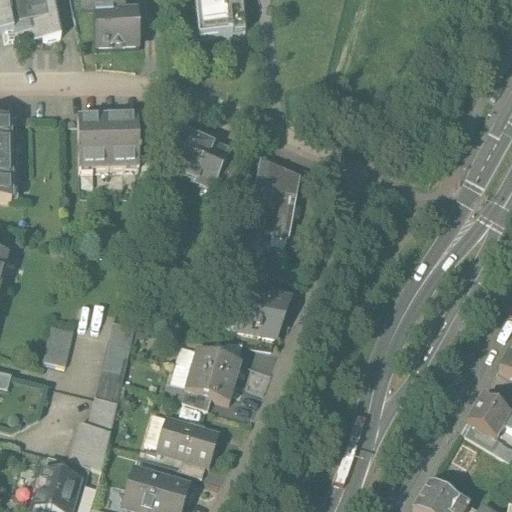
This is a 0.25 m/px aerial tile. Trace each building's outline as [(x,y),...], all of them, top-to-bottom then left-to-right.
[(0,0),(0,35),(10,34),(3,0),(0,0)] [(52,0),(5,0),(14,43),(41,38),(42,43),(61,40),(52,0)] [(97,7),(98,48),(136,47),(134,14),(110,15),(110,7),(121,6),(120,0),(83,0),(84,8),(97,7)] [(194,0),(198,36),(245,32),(241,0),(194,0)] [(79,122),(80,173),(137,171),(136,121),(79,122)] [(0,123),(0,202),(11,203),(10,123),(0,123)] [(211,147),(181,134),(166,167),(178,172),(176,176),(191,182),(193,178),(213,187),(216,180),(224,161),(227,154),(224,153),(226,149),(213,143),(211,147)] [(224,161),(216,180),(226,184),(235,165),(224,161)] [(276,168),(259,161),(247,228),(264,230),(265,229),(288,233),(298,178),(274,175),(276,168)] [(298,176),(276,168),(274,175),(298,178),(298,176)] [(258,281),(256,292),(279,296),(281,285),(258,281)] [(256,292),(244,290),(237,329),(274,336),(288,298),(279,296),(256,292)] [(73,333),(50,328),(42,363),(65,368),(73,333)] [(511,340),(500,361),(511,367),(511,340)] [(242,345),(214,341),(210,354),(236,363),(242,345)] [(100,475),(130,348),(107,342),(87,427),(79,424),(68,465),(89,471),(100,475)] [(190,372),(234,385),(240,363),(236,363),(210,354),(196,351),(190,372)] [(190,372),(184,391),(209,399),(228,405),(234,385),(190,372)] [(209,399),(184,391),(180,402),(205,410),(209,399)] [(482,391),(467,416),(497,433),(497,432),(505,420),(511,408),(482,391)] [(504,436),(497,432),(497,433),(467,416),(461,426),(497,447),(504,436)] [(165,418),(156,449),(182,457),(205,464),(209,465),(218,433),(165,418)] [(205,464),(182,457),(178,468),(202,476),(205,464)] [(48,459),(44,473),(85,485),(89,471),(68,465),(48,459)] [(134,468),(122,506),(143,511),(178,511),(188,484),(134,468)] [(41,482),(39,482),(36,484),(33,492),(35,495),(38,496),(33,510),(39,511),(77,511),(85,485),(44,473),(41,482)] [(425,511),(475,511),(479,507),(430,476),(413,504),(425,511)] [(486,511),(487,511),(492,505),(484,499),(479,507),(486,511)]
